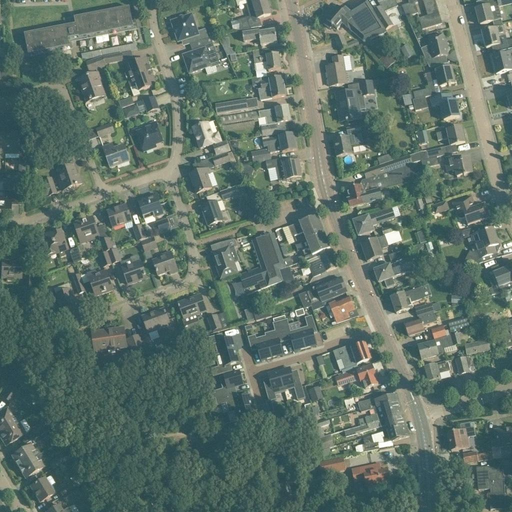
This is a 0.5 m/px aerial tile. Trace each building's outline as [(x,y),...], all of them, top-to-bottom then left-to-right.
[(260,2),(259,0),(255,0),(253,1),(254,4),(246,6),(250,18),(238,21),(231,24),(234,32),(243,30),(243,31),(252,29),(252,28),(254,28),(261,26),(259,20),(271,16),(266,0),(260,2)] [(401,14),(394,0),(376,0),(379,5),(387,1),(390,8),(394,17),(401,14)] [(407,0),(409,5),(402,7),(406,16),(407,18),(419,15),(418,12),(416,5),(418,4),(416,0),(407,0)] [(442,25),(434,0),(422,0),(428,17),(420,20),(423,31),(442,25)] [(511,0),(489,0),(487,1),(484,2),(486,8),(476,11),(480,26),(502,20),(499,8),(511,5),(511,0)] [(370,40),(387,32),(386,31),(374,12),(367,2),(349,13),(343,8),(340,11),(337,9),(332,15),(329,12),(321,22),(330,30),(332,28),(333,27),(337,31),(342,24),(350,31),(358,38),(364,43),(370,40)] [(381,7),(374,12),(386,31),(393,26),(381,7)] [(133,29),(130,9),(75,20),(76,27),(74,28),(68,29),(67,28),(25,36),(29,56),(70,48),(69,41),(133,29)] [(197,33),(192,16),(185,18),(184,17),(182,17),(180,17),(179,19),(178,21),(172,23),(172,24),(171,26),(171,28),(173,30),(174,30),(179,43),(191,39),(193,44),(208,39),(205,30),(197,33)] [(511,40),(507,42),(504,28),(482,34),(486,49),(495,47),(496,53),(498,53),(502,51),(507,50),(511,48),(511,40)] [(252,33),(252,29),(243,31),(244,36),(245,43),(260,40),(261,47),(277,45),(276,32),(260,34),(260,32),(252,33)] [(444,42),(443,36),(429,39),(431,46),(421,51),(430,69),(440,67),(438,59),(448,57),(447,52),(449,51),(446,42),(444,42)] [(219,46),(216,37),(211,38),(208,39),(193,44),(190,45),(193,53),(183,57),(187,66),(185,67),(187,73),(189,73),(190,75),(199,72),(205,70),(207,75),(217,72),(215,67),(221,66),(214,48),(219,46)] [(341,52),(348,49),(343,37),(335,40),(341,52)] [(83,60),(138,50),(137,45),(82,56),(83,60)] [(408,46),(401,51),(407,61),(414,56),(408,46)] [(498,57),(492,58),(496,76),(508,73),(509,76),(507,77),(509,84),(511,83),(511,48),(507,50),(502,51),(498,53),(499,57),(498,57)] [(260,58),(259,51),(253,52),(256,73),(268,71),(269,73),(281,71),(279,55),(266,57),(260,58)] [(387,70),(395,63),(388,54),(379,61),(387,70)] [(124,62),(122,55),(103,58),(103,59),(105,65),(105,66),(124,62)] [(90,73),(106,67),(105,66),(105,65),(103,59),(103,58),(87,64),(90,73)] [(330,88),(340,86),(345,85),(343,73),(345,73),(343,58),(336,59),(338,66),(327,68),(330,88)] [(128,82),(151,73),(147,60),(130,66),(132,72),(125,74),(128,82)] [(33,75),(74,67),(73,62),(32,70),(33,75)] [(451,87),(451,86),(455,85),(451,69),(435,73),(426,75),(429,90),(414,94),(416,101),(414,101),(415,101),(426,99),(431,97),(443,95),(441,88),(449,86),(449,87),(451,87)] [(139,93),(156,86),(151,73),(128,82),(130,89),(137,86),(139,93)] [(87,103),(96,100),(105,97),(99,81),(100,81),(98,74),(79,81),(87,103)] [(261,102),(273,100),(286,97),(283,79),(273,81),(269,81),(269,82),(260,83),(262,92),(260,92),(261,102)] [(361,92),(347,94),(337,96),(341,123),(347,122),(347,123),(353,122),(353,121),(362,120),(359,100),(364,100),(363,98),(372,97),(370,82),(360,84),(361,92)] [(453,102),(451,96),(431,100),(433,108),(441,106),(444,122),(459,118),(456,102),(453,102)] [(121,110),(134,105),(131,98),(118,103),(121,110)] [(148,113),(149,113),(158,110),(154,98),(144,102),(148,113)] [(420,107),(427,105),(426,99),(415,101),(414,101),(413,102),(416,112),(421,111),(420,107)] [(217,115),(248,110),(247,101),(216,106),(217,115)] [(123,111),(127,120),(139,115),(136,106),(123,111)] [(276,125),(291,123),(288,108),(265,112),(259,113),(260,120),(266,119),(268,126),(276,125)] [(217,119),(216,119),(217,125),(219,124),(258,118),(257,113),(217,119)] [(144,153),(157,149),(155,145),(163,142),(156,123),(151,125),(152,128),(137,133),(144,153)] [(208,125),(203,126),(194,130),(201,150),(221,143),(218,135),(214,123),(208,125)] [(111,125),(106,127),(97,131),(100,138),(109,135),(114,133),(111,125)] [(276,125),(268,126),(261,127),(260,127),(259,127),(261,137),(262,137),(278,135),(276,125)] [(333,140),(337,159),(353,156),(350,142),(354,142),(355,147),(367,144),(365,133),(362,133),(361,127),(347,130),(348,138),(333,140)] [(456,146),(465,144),(463,134),(462,134),(461,131),(462,131),(462,128),(447,132),(447,133),(437,135),(439,142),(447,140),(449,148),(456,146)] [(18,133),(4,133),(4,136),(4,156),(4,160),(19,159),(19,162),(19,173),(25,173),(25,162),(25,152),(19,152),(18,133)] [(271,162),(270,155),(282,152),(282,154),(296,151),(293,135),(270,140),(270,138),(263,140),(263,141),(264,148),(268,147),(269,152),(252,155),(253,165),(271,162)] [(217,156),(229,152),(226,143),(214,148),(217,156)] [(114,151),(112,146),(103,149),(109,165),(111,169),(129,162),(124,147),(114,151)] [(411,157),(413,165),(422,163),(429,161),(437,159),(447,156),(445,149),(427,153),(422,154),(411,157)] [(229,163),(227,155),(214,160),(213,159),(200,163),(203,172),(190,176),(197,195),(212,190),(208,178),(210,177),(208,171),(216,168),(229,163)] [(391,155),(377,160),(379,166),(393,161),(391,155)] [(462,162),(460,156),(450,158),(444,160),(447,173),(455,171),(456,178),(464,176),(464,177),(466,177),(466,176),(473,174),(469,160),(462,162)] [(411,157),(373,169),(363,173),(366,181),(363,181),(361,185),(361,187),(347,190),(350,201),(348,201),(350,210),(366,205),(383,201),(380,191),(418,181),(415,170),(413,165),(411,157)] [(424,170),(439,166),(437,159),(429,161),(422,163),(424,170)] [(280,167),(279,161),(266,163),(268,171),(276,169),(279,183),(302,179),(298,163),(280,167)] [(350,166),(343,168),(345,176),(352,174),(350,166)] [(77,176),(73,167),(64,170),(58,172),(65,191),(76,187),(76,188),(78,187),(80,186),(83,185),(80,176),(77,177),(77,176)] [(44,181),(44,182),(37,184),(42,199),(49,196),(49,197),(57,194),(52,179),(44,181)] [(21,194),(21,183),(5,182),(5,193),(0,192),(0,210),(10,210),(11,193),(21,194)] [(224,202),(238,196),(235,189),(221,194),(224,202)] [(29,196),(31,203),(41,200),(39,193),(29,196)] [(154,219),(164,216),(157,196),(138,202),(144,220),(154,217),(154,219)] [(455,211),(474,205),(472,198),(453,204),(455,211)] [(216,225),(223,222),(225,223),(231,221),(228,213),(222,215),(218,203),(211,205),(202,209),(209,229),(217,226),(216,225)] [(435,216),(449,211),(447,203),(433,207),(435,216)] [(476,209),(474,205),(455,211),(457,216),(458,218),(460,219),(462,220),(465,219),(468,227),(490,219),(485,206),(476,209)] [(256,208),(244,206),(244,207),(241,207),(239,216),(254,219),(256,208)] [(113,229),(132,222),(126,207),(108,213),(113,229)] [(363,219),(353,223),(359,238),(368,235),(374,232),(373,228),(392,220),(396,219),(392,210),(389,211),(369,218),(369,217),(363,219)] [(318,217),(289,228),(292,238),(303,233),(309,248),(301,251),(303,257),(298,259),(300,264),(306,262),(305,261),(307,260),(313,257),(330,250),(331,250),(318,217)] [(97,230),(93,218),(74,225),(80,243),(99,237),(101,243),(105,254),(108,253),(114,251),(110,240),(106,226),(97,230)] [(161,234),(171,231),(167,220),(157,224),(161,234)] [(138,242),(141,241),(146,240),(141,226),(134,229),(138,242)] [(394,226),(382,230),(384,235),(396,231),(394,226)] [(478,235),(476,229),(478,228),(462,233),(464,239),(466,240),(472,237),(477,252),(473,254),(470,252),(464,264),(468,266),(469,268),(498,259),(497,255),(500,249),(493,230),(488,232),(488,231),(485,232),(486,233),(478,235)] [(67,257),(64,251),(67,250),(63,238),(65,238),(63,234),(56,231),(53,232),(54,234),(42,238),(49,256),(58,253),(61,259),(67,257)] [(367,263),(377,260),(384,257),(381,250),(386,248),(388,248),(388,247),(402,242),(399,232),(384,236),(385,237),(361,245),(367,263)] [(268,288),(283,283),(279,272),(285,270),(282,262),(281,257),(282,257),(275,234),(252,242),(261,270),(266,283),(268,288)] [(145,254),(158,250),(154,237),(146,240),(141,241),(145,254)] [(222,279),(231,275),(238,273),(235,264),(240,263),(235,249),(237,248),(235,241),(220,244),(223,252),(214,255),(222,279)] [(74,265),(82,262),(78,249),(72,252),(71,254),(74,265)] [(112,265),(121,262),(117,250),(114,251),(108,253),(112,265)] [(314,278),(337,269),(330,250),(313,257),(307,260),(314,278)] [(389,257),(392,265),(405,261),(401,252),(389,257)] [(104,268),(112,265),(108,253),(105,254),(99,256),(104,268)] [(171,276),(178,273),(171,253),(163,256),(163,259),(153,262),(158,277),(170,273),(171,276)] [(141,264),(139,258),(137,257),(131,258),(130,260),(121,264),(123,270),(128,286),(147,280),(146,277),(145,275),(141,264)] [(285,270),(290,268),(293,267),(290,259),(282,262),(285,270)] [(21,279),(22,262),(2,262),(1,279),(7,279),(7,282),(14,282),(14,279),(21,279)] [(511,267),(507,269),(504,264),(492,270),(501,294),(511,290),(511,267)] [(375,272),(379,284),(385,282),(387,288),(395,286),(393,279),(395,278),(395,279),(409,274),(407,267),(392,272),(390,266),(375,272)] [(248,297),(257,293),(261,291),(259,285),(266,283),(261,270),(260,268),(239,276),(247,297),(248,297)] [(290,268),(285,270),(279,272),(283,283),(286,289),(296,285),(290,268)] [(98,276),(96,272),(88,274),(91,283),(96,298),(113,292),(106,273),(98,276)] [(455,273),(449,275),(451,281),(457,279),(455,273)] [(79,295),(86,292),(80,275),(73,278),(79,295)] [(323,303),(347,293),(341,279),(316,288),(317,290),(307,293),(312,305),(321,301),(322,303),(323,303)] [(401,296),(391,299),(397,315),(406,312),(413,309),(411,304),(424,299),(432,297),(428,286),(420,289),(405,294),(401,296)] [(56,296),(62,314),(64,320),(70,318),(80,315),(71,291),(56,296)] [(180,309),(184,321),(207,314),(204,306),(201,296),(178,305),(179,307),(179,308),(179,310),(180,309)] [(337,325),(350,321),(348,315),(355,312),(349,297),(329,306),(337,325)] [(322,303),(321,301),(312,305),(311,305),(312,307),(313,312),(324,308),(323,303),(322,303)] [(255,317),(257,324),(272,319),(269,309),(263,311),(260,303),(253,306),(255,313),(254,313),(255,317)] [(419,318),(434,314),(431,305),(415,310),(418,318),(419,318)] [(147,353),(154,350),(151,342),(152,342),(149,335),(171,327),(165,310),(142,318),(147,332),(140,335),(144,344),(147,353)] [(251,310),(245,312),(249,322),(254,320),(251,310)] [(409,338),(425,333),(423,327),(437,322),(434,314),(419,318),(419,321),(405,325),(409,338)] [(209,320),(213,332),(214,334),(223,331),(217,317),(209,320)] [(307,328),(300,330),(306,349),(311,347),(317,346),(316,343),(313,335),(318,334),(312,317),(305,319),(307,328)] [(288,320),(280,322),(286,342),(292,341),(294,349),(295,352),(300,350),(306,349),(300,330),(291,332),(288,320)] [(452,337),(459,335),(467,333),(471,332),(468,320),(449,325),(452,337)] [(275,332),(265,335),(266,337),(272,358),(277,357),(278,357),(283,355),(282,352),(280,344),(286,342),(280,322),(273,324),(275,332)] [(507,349),(511,347),(511,339),(511,336),(508,322),(501,324),(507,349)] [(342,333),(336,334),(335,327),(325,329),(327,339),(343,336),(342,333)] [(434,342),(447,338),(444,328),(432,331),(435,341),(434,342)] [(130,348),(134,359),(145,354),(139,337),(128,341),(126,341),(124,329),(92,333),(94,343),(90,344),(93,352),(95,351),(95,353),(127,349),(127,348),(130,348)] [(470,342),(467,333),(459,335),(452,337),(447,338),(434,342),(434,343),(419,347),(422,361),(446,354),(444,350),(462,345),(462,344),(470,342)] [(222,335),(209,339),(211,346),(217,345),(220,355),(220,356),(236,351),(234,345),(234,344),(232,339),(229,340),(224,341),(222,335)] [(256,336),(248,338),(252,352),(258,350),(260,358),(261,361),(267,360),(272,358),(266,337),(256,340),(256,336)] [(488,342),(465,347),(467,356),(490,351),(488,342)] [(352,350),(357,366),(362,364),(371,361),(365,345),(352,350)] [(218,368),(211,370),(213,377),(233,372),(231,366),(236,364),(239,363),(238,358),(237,358),(236,351),(220,356),(220,355),(215,356),(218,368)] [(40,363),(44,359),(40,355),(36,359),(40,363)] [(466,359),(456,362),(460,375),(470,373),(466,359)] [(450,372),(448,364),(437,367),(437,365),(422,369),(427,384),(441,380),(440,375),(450,372)] [(377,379),(373,366),(345,376),(348,385),(360,381),(361,385),(363,384),(366,390),(378,386),(376,379),(377,379)] [(285,371),(279,373),(285,392),(294,389),(298,401),(305,399),(300,379),(293,381),(291,373),(290,370),(285,371)] [(215,395),(208,397),(209,401),(215,400),(237,393),(235,388),(240,386),(243,385),(242,380),(240,373),(219,378),(223,390),(215,392),(215,394),(215,395)] [(272,387),(265,389),(269,402),(269,403),(271,402),(277,400),(275,395),(285,392),(279,373),(274,374),(268,376),(269,379),(272,387)] [(10,404),(18,392),(23,385),(15,381),(10,387),(3,399),(10,404)] [(324,400),(319,388),(309,392),(313,404),(324,400)] [(237,393),(215,400),(217,407),(226,404),(229,414),(234,413),(253,407),(250,396),(247,397),(239,399),(237,393)] [(371,401),(359,404),(361,412),(361,414),(374,410),(399,403),(399,402),(397,396),(387,398),(376,401),(376,402),(372,403),(371,401)] [(376,416),(359,421),(359,422),(361,427),(380,422),(386,422),(403,416),(399,403),(374,410),(376,416)] [(256,417),(253,407),(234,413),(237,421),(224,425),(226,434),(248,427),(246,420),(256,417)] [(0,435),(13,427),(10,421),(13,419),(7,409),(0,414),(3,417),(0,419),(0,435)] [(349,431),(344,432),(346,438),(381,428),(387,427),(389,432),(392,431),(406,427),(403,416),(386,422),(380,422),(361,427),(349,430),(349,431)] [(319,438),(320,439),(325,437),(323,429),(322,429),(322,427),(330,425),(329,420),(316,424),(319,438)] [(34,437),(46,429),(42,423),(30,430),(31,432),(34,437)] [(13,427),(0,435),(0,438),(5,447),(26,435),(19,424),(13,427)] [(452,452),(461,450),(470,449),(468,438),(476,437),(474,424),(470,424),(460,426),(461,431),(448,434),(452,452)] [(376,444),(356,448),(357,455),(380,451),(379,445),(385,444),(385,445),(400,440),(409,437),(406,427),(392,431),(389,432),(373,436),(376,444)] [(511,427),(511,428),(511,429),(494,431),(496,441),(497,450),(511,447),(511,427)] [(47,429),(46,429),(34,437),(31,439),(34,445),(37,443),(51,435),(47,429)] [(320,439),(323,450),(334,447),(331,436),(325,437),(320,439)] [(12,458),(18,468),(40,455),(37,450),(35,451),(31,445),(12,458)] [(324,459),(332,456),(329,449),(334,448),(334,447),(323,450),(323,451),(322,451),(324,459)] [(492,454),(493,461),(502,460),(502,452),(492,454)] [(490,453),(477,456),(478,462),(492,460),(490,453)] [(465,465),(478,462),(477,456),(477,454),(464,456),(465,465)] [(40,455),(18,468),(25,480),(45,468),(42,463),(44,461),(40,455)] [(53,470),(57,467),(66,462),(62,456),(49,464),(53,470)] [(321,476),(333,474),(331,461),(319,463),(321,476)] [(379,465),(352,470),(355,484),(365,482),(366,488),(379,486),(380,488),(391,486),(388,470),(381,472),(379,465)] [(491,511),(501,510),(506,510),(505,498),(507,498),(506,486),(505,487),(504,477),(511,476),(511,466),(487,468),(477,469),(478,491),(491,490),(491,495),(489,496),(491,511)] [(85,483),(86,483),(80,473),(71,480),(73,483),(59,491),(63,497),(85,483)] [(40,504),(48,499),(54,495),(50,487),(56,484),(51,476),(30,488),(40,504)] [(287,480),(280,482),(283,496),(291,493),(287,480)] [(66,503),(81,495),(81,494),(88,489),(87,485),(85,483),(63,497),(66,503)]
